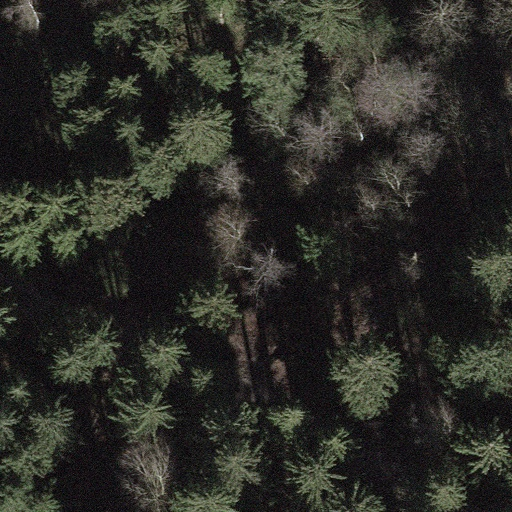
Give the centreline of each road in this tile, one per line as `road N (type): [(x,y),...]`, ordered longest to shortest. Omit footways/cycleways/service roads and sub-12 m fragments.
road 1 (unknown): [(0,190),(263,316),(511,474)]
road 2 (track): [(453,511),(306,424),(0,283)]
